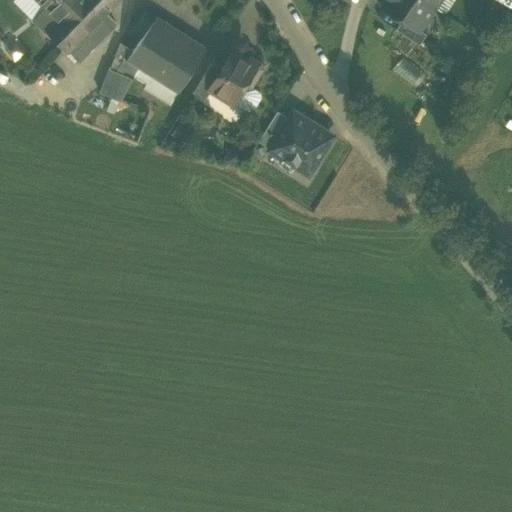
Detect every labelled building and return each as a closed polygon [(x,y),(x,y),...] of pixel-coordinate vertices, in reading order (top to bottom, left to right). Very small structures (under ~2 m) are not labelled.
[(13,0),(33,19),(45,7),(38,0),(13,0)] [(38,0),(45,7),(33,19),(66,52),(67,50),(85,33),(104,13),(116,0),(38,0)] [(419,29),(434,7),(423,0),(385,0),(382,6),(402,19),(418,30),(419,29)] [(132,30),(142,37),(154,20),(141,11),(132,30)] [(85,33),(96,44),(115,24),(104,13),(85,33)] [(395,29),(419,45),(426,34),(419,29),(418,30),(402,19),(395,29)] [(137,66),(178,92),(203,51),(154,20),(142,37),(133,49),(126,59),(137,66)] [(67,50),(79,62),(96,44),(85,33),(67,50)] [(109,68),(132,77),(137,66),(126,59),(133,49),(120,40),(109,68)] [(233,103),(242,89),(250,87),(251,85),(261,68),(260,63),(250,57),(245,59),(232,51),(223,66),(209,88),(211,89),(233,103)] [(193,90),(205,98),(211,89),(209,88),(223,66),(212,60),(193,90)] [(101,87),(122,98),(122,97),(132,77),(109,68),(108,68),(101,87)] [(260,92),(251,85),(250,87),(242,89),(233,103),(247,111),(253,110),(261,97),(260,92)] [(258,141),(269,149),(289,118),(277,111),(258,141)] [(292,112),(289,118),(269,149),(309,173),(331,136),(292,112)]
